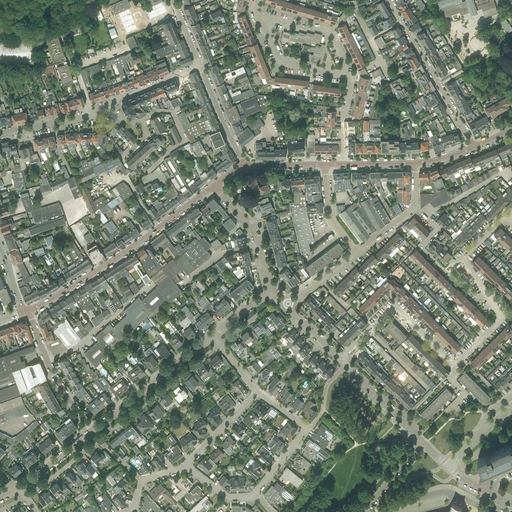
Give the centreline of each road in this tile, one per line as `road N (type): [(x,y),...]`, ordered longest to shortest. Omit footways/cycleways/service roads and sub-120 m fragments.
road 1 (tertiary): [(24,311),(135,245),(213,185)]
road 2 (residential): [(473,147),(388,0)]
road 3 (residential): [(307,429),(250,496),(228,497),(185,468)]
road 4 (residential): [(219,345),(113,429),(103,422)]
road 5 (residential): [(103,422),(211,336)]
road 6 (unclassified): [(92,431),(24,311)]
road 7 (residential): [(453,363),(501,319),(462,258)]
road 8 (tertiary): [(271,288),(254,236),(213,185)]
